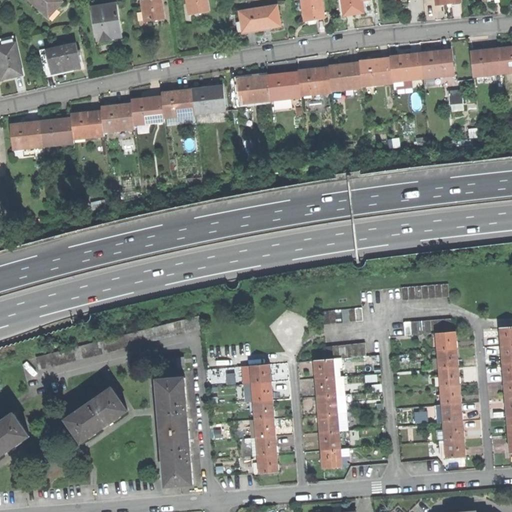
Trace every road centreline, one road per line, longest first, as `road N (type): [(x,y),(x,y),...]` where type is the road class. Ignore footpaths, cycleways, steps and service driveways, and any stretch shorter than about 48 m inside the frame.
road 1 (trunk): [(0,314),(292,245),(511,217)]
road 2 (trunk): [(511,184),(279,214),(0,279)]
road 3 (residential): [(0,108),(211,62),(511,23)]
road 4 (residential): [(302,492),(489,476)]
road 5 (residential): [(489,476),(477,324)]
road 6 (residential): [(77,511),(220,500)]
road 7 (residential): [(302,492),(292,367)]
